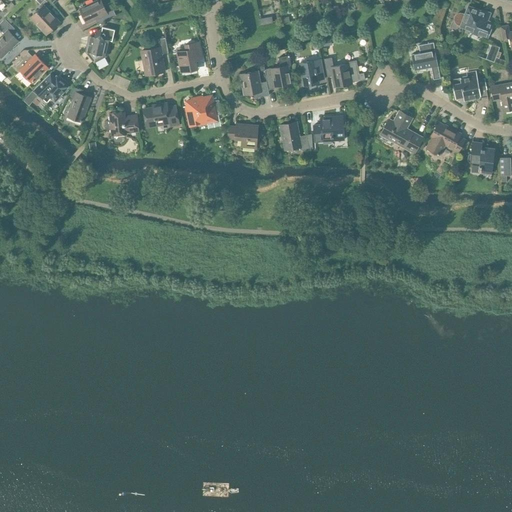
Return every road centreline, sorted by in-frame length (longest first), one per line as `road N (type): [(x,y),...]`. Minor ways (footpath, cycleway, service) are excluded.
road 1 (residential): [(78,28),(64,46),(66,57),(128,95),(219,80)]
road 2 (residential): [(364,94),(252,114),(229,99),(219,80)]
road 3 (residential): [(364,94),(420,89),(481,127),(511,130)]
